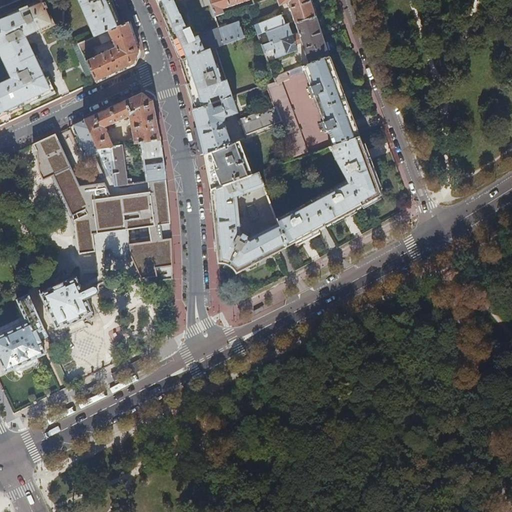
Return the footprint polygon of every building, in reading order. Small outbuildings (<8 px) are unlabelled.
[(79,0),(95,37),(119,26),(108,0),(79,0)] [(156,0),(172,35),(182,59),(186,71),(189,83),(187,84),(191,97),(196,109),(212,104),(221,101),(231,97),(226,80),(221,82),(219,76),(220,76),(218,69),(217,69),(210,49),(224,44),(219,29),(218,25),(193,35),(190,27),(187,29),(181,14),(180,14),(173,0),(156,0)] [(222,9),(249,0),(209,0),(215,17),(224,14),(222,9)] [(289,3),(295,23),(317,16),(311,0),(277,0),(280,6),(289,3)] [(28,104),(53,93),(45,77),(44,77),(26,36),(52,24),(45,9),(47,8),(45,3),(43,4),(41,1),(18,11),(0,18),(0,17),(0,53),(12,79),(0,84),(0,115),(28,103),(28,104)] [(258,35),(266,32),(286,25),(282,15),(255,25),(258,35)] [(302,43),(309,64),(330,57),(322,33),(317,16),(295,23),(298,33),(293,35),(289,24),(286,25),(266,32),(270,42),(262,45),(265,53),(273,50),(274,53),(276,58),(298,50),(297,45),(302,43)] [(134,64),(140,53),(135,40),(129,22),(119,26),(95,37),(86,41),(79,44),(83,52),(112,39),(116,48),(87,61),(92,73),(96,82),(116,73),(134,64)] [(239,22),(219,29),(224,44),(245,37),(239,22)] [(86,76),(92,73),(87,61),(83,52),(79,44),(78,41),(71,44),(86,76)] [(294,160),(330,146),(359,136),(339,83),(330,57),(309,64),(274,77),(276,81),(267,85),(273,101),(275,106),(277,106),(283,121),(285,129),(283,130),(294,160)] [(113,107),(85,120),(115,186),(141,182),(140,178),(126,180),(121,146),(115,146),(114,144),(113,145),(105,128),(129,117),(135,145),(142,144),(145,159),(163,156),(156,120),(152,100),(142,93),(113,107)] [(232,97),(231,97),(221,101),(222,105),(213,109),(212,104),(196,109),(193,110),(199,131),(204,155),(206,154),(232,145),(231,142),(224,123),(226,118),(238,113),(232,97)] [(260,106),(262,111),(275,106),(273,101),(260,106)] [(246,135),(283,121),(277,106),(275,106),(262,111),(239,119),(246,135)] [(247,139),(246,135),(239,119),(235,121),(242,141),(247,139)] [(87,171),(90,179),(92,178),(97,188),(101,188),(116,187),(115,186),(85,120),(73,125),(79,137),(77,138),(83,149),(84,149),(88,157),(83,159),(89,170),(87,171)] [(330,146),(349,181),(363,207),(379,197),(381,196),(375,184),(377,183),(367,157),(359,136),(330,146)] [(240,142),(232,145),(206,154),(209,162),(208,162),(211,170),(210,171),(213,179),(211,179),(214,187),(213,188),(213,189),(252,175),(240,142)] [(148,181),(166,179),(164,163),(145,166),(148,181)] [(49,198),(77,194),(73,165),(45,169),(49,198)] [(259,172),(252,175),(213,189),(211,190),(215,223),(218,263),(221,263),(226,264),(230,266),(234,269),(237,273),(252,265),(287,247),(276,219),(259,172)] [(349,181),(276,219),(287,247),(307,236),(346,216),(363,207),(349,181)] [(72,216),(74,235),(160,223),(158,203),(72,216)] [(7,223),(0,226),(0,234),(5,245),(15,240),(8,223),(7,223)] [(77,252),(80,270),(153,259),(151,241),(77,252)] [(39,290),(41,294),(49,290),(49,289),(66,281),(67,282),(76,278),(74,273),(39,290)] [(83,316),(92,312),(86,299),(96,294),(92,286),(82,290),(76,278),(67,282),(66,281),(49,289),(49,290),(41,294),(57,328),(66,324),(67,325),(83,318),(83,316)] [(28,295),(17,300),(24,316),(19,318),(22,325),(0,335),(0,360),(5,372),(45,353),(38,339),(36,333),(44,330),(28,295)] [(117,345),(154,327),(144,304),(126,312),(129,318),(109,327),(117,345)] [(94,317),(92,312),(83,316),(83,318),(67,325),(66,324),(57,328),(59,333),(69,329),(69,328),(83,321),(84,322),(94,317)] [(47,335),(44,330),(36,333),(38,339),(47,335)] [(70,378),(79,374),(76,367),(67,372),(70,378)] [(460,432),(449,434),(451,442),(461,440),(460,432)]
